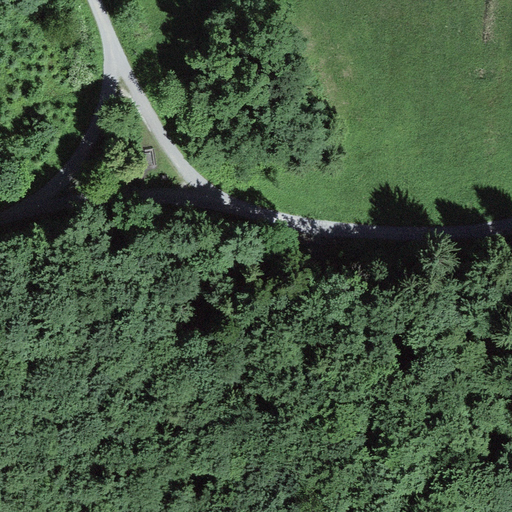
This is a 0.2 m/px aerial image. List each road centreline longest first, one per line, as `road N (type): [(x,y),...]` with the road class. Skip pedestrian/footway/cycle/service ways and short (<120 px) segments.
road 1 (track): [(501,228),(341,228),(218,197)]
road 2 (track): [(218,197),(39,201)]
road 3 (track): [(218,197),(170,150),(117,53)]
road 4 (track): [(39,201),(91,136),(117,53)]
